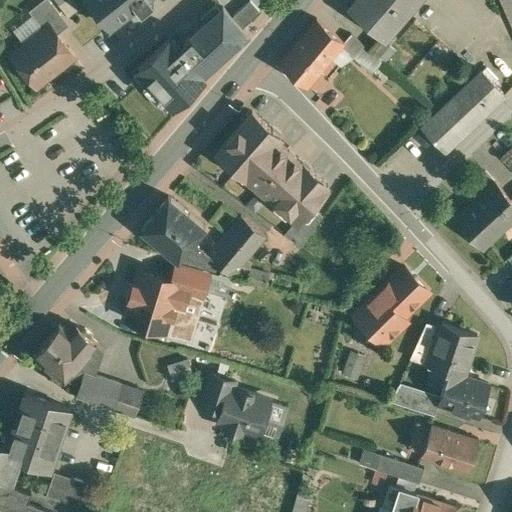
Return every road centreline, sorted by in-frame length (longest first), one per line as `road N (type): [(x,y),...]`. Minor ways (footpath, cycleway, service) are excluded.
road 1 (tertiary): [(0,350),(259,52)]
road 2 (residential): [(202,0),(0,145)]
road 3 (residential): [(259,52),(407,211)]
road 4 (residential): [(407,211),(511,323)]
road 5 (residential): [(407,211),(511,122)]
